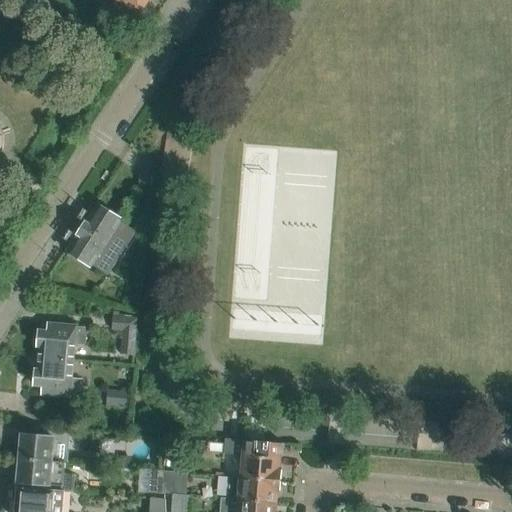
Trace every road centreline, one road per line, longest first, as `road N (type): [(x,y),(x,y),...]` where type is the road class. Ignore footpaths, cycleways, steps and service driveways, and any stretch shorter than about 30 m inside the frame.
road 1 (residential): [(0,298),(192,0)]
road 2 (residential): [(511,504),(333,489),(317,511)]
